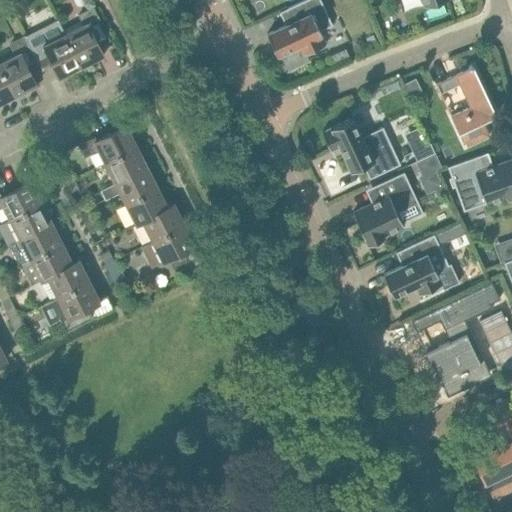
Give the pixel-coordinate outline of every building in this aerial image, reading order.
[(293,21),(266,33),(277,55),(298,45),(302,54),(325,44),(319,30),(332,24),(320,0),(302,0),(286,8),(293,21)] [(93,7),(78,14),(83,24),(65,34),(59,23),(81,66),(103,55),(99,46),(110,40),(93,7)] [(59,23),(27,39),(25,35),(24,35),(42,70),(53,64),(59,77),(81,66),(59,23)] [(9,43),(15,54),(0,61),(0,68),(14,96),(36,85),(31,75),(42,70),(24,35),(9,43)] [(345,48),(330,56),(333,63),(348,55),(345,48)] [(469,67),(435,83),(440,93),(461,83),(471,106),(450,115),(458,132),(460,131),(467,145),(489,135),(482,121),(496,115),(473,66),(472,66),(471,64),(468,65),(469,67)] [(0,102),(14,96),(0,68),(0,102)] [(414,80),(405,84),(413,100),(422,96),(414,80)] [(339,146),(350,171),(363,165),(369,178),(400,164),(382,126),(361,136),(353,117),(321,131),(330,150),(339,146)] [(96,140),(95,137),(77,145),(84,156),(98,150),(104,162),(137,146),(126,125),(96,140)] [(147,166),(137,146),(104,162),(114,183),(147,166)] [(414,158),(427,197),(447,190),(434,151),(414,158)] [(485,202),(486,204),(502,198),(503,200),(511,196),(511,158),(484,168),(479,154),(447,166),(463,210),(485,202)] [(114,183),(101,189),(105,197),(118,191),(124,203),(157,186),(147,166),(114,183)] [(63,183),(72,179),(66,168),(58,173),(63,183)] [(379,199),(352,211),(367,244),(384,236),(383,234),(403,225),(424,215),(418,201),(403,171),(372,185),(379,199)] [(72,179),(63,183),(69,193),(77,189),(72,179)] [(9,218),(42,202),(31,181),(1,196),(0,193),(0,207),(3,206),(9,218)] [(135,224),(142,221),(141,220),(167,207),(167,206),(157,186),(124,203),(135,224)] [(9,244),(52,222),(42,202),(9,218),(19,238),(9,244)] [(142,221),(152,240),(184,224),(174,203),(167,206),(167,207),(141,220),(142,221)] [(84,223),(92,219),(87,209),(79,213),(84,223)] [(96,217),(92,219),(84,223),(89,233),(101,228),(96,217)] [(52,222),(9,244),(19,264),(20,264),(62,242),(52,222)] [(183,251),(195,245),(184,224),(152,240),(141,246),(152,267),(170,257),(173,263),(177,265),(185,261),(187,257),(183,251)] [(445,230),(434,235),(439,245),(449,240),(445,230)] [(409,261),(383,273),(393,296),(415,286),(419,294),(441,284),(443,288),(458,281),(450,264),(448,265),(439,245),(434,235),(434,233),(403,248),(409,261)] [(20,264),(31,284),(72,263),(72,262),(62,242),(20,264)] [(99,254),(105,264),(113,260),(108,250),(99,254)] [(113,260),(105,264),(115,284),(126,279),(116,258),(113,260)] [(511,258),(503,262),(511,284),(511,258)] [(40,280),(50,300),(89,280),(79,259),(72,262),(72,263),(31,284),(31,285),(40,280)] [(100,301),(89,280),(50,300),(66,331),(95,316),(94,316),(89,306),(100,301)] [(496,339),(492,332),(504,326),(504,325),(511,321),(511,306),(507,296),(493,303),(493,304),(467,316),(469,320),(434,337),(452,375),(460,372),(461,373),(463,372),(468,381),(485,373),(473,350),(496,339)] [(11,303),(3,307),(5,310),(10,320),(18,316),(13,306),(11,303)] [(18,316),(10,320),(15,330),(23,326),(18,316)] [(511,397),(487,408),(495,424),(496,423),(498,428),(490,433),(494,442),(503,438),(506,443),(473,458),(492,498),(511,488),(511,397)]
